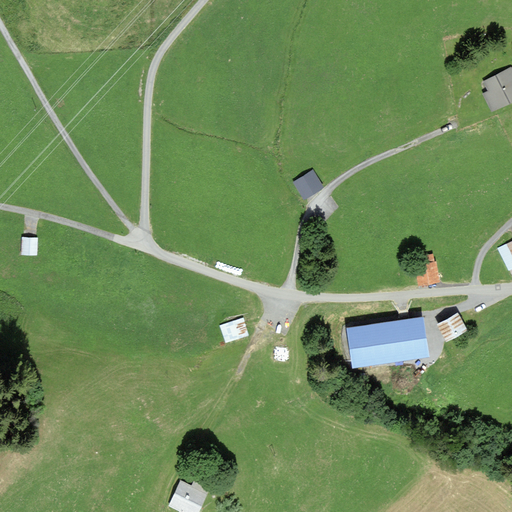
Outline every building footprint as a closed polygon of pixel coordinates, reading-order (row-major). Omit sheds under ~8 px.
[(511,69),(487,83),(492,92),(485,96),(496,115),(511,105),(511,69)] [(325,189),(315,173),(296,184),(305,200),(325,189)] [(37,254),(38,236),(22,236),(21,253),(37,254)] [(511,241),(501,248),(511,269),(511,241)] [(439,278),(434,257),(415,261),(420,282),(439,278)] [(466,327),(458,312),(440,321),(448,336),(466,327)] [(254,317),(253,314),(220,325),(226,343),(250,335),(245,320),(254,317)] [(427,352),(422,316),(349,326),(355,362),(427,352)] [(194,484),(183,479),(171,505),(182,510),(180,511),(200,511),(211,487),(196,480),(194,484)]
